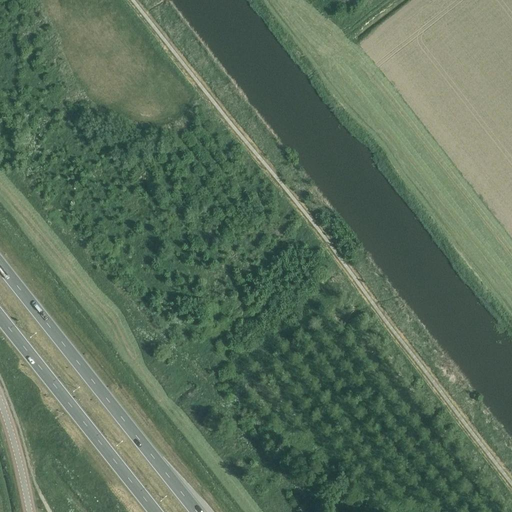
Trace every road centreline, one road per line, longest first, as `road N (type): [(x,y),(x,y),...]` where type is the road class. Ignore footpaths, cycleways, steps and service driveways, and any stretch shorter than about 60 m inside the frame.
road 1 (trunk): [(196,511),(0,265)]
road 2 (trunk): [(0,315),(156,511)]
road 3 (track): [(273,0),(348,101)]
